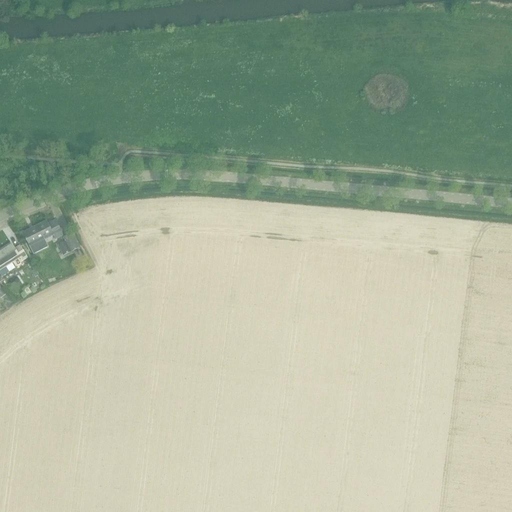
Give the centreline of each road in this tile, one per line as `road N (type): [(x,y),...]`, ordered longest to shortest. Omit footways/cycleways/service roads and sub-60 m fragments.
road 1 (unclassified): [(162,175),(511,204)]
road 2 (residential): [(0,218),(69,189),(162,175)]
